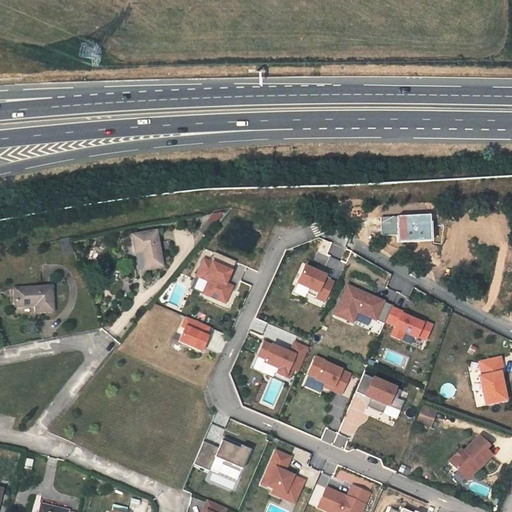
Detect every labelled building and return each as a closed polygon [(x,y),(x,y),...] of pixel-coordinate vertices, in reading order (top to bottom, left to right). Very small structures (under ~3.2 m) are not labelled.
[(212,226),(206,222),(199,231),(204,236),(212,226)] [(155,232),(131,236),(134,253),(140,252),(144,269),(162,266),(155,232)] [(236,262),(214,253),(209,263),(203,260),(196,276),(208,281),(203,293),(225,303),(230,290),(225,287),(236,262)] [(325,276),(303,266),(296,283),(317,293),(315,297),(324,301),(332,282),(324,278),(325,276)] [(51,286),(14,288),(15,307),(35,305),(36,312),(54,311),(51,286)] [(392,306),(347,286),(334,314),(352,323),(357,312),(384,324),(385,322),(391,308),(392,306)] [(404,314),(391,308),(385,322),(395,326),(391,336),(400,340),(403,333),(416,338),(416,337),(425,340),(432,325),(420,320),(419,322),(404,316),(404,314)] [(209,327),(186,317),(182,326),(184,328),(178,341),(201,351),(207,337),(205,336),(209,327)] [(289,354),(263,343),(257,357),(264,359),(262,363),(278,369),(276,374),(284,378),(285,376),(289,378),(291,374),(289,373),(291,369),(297,372),(307,349),(294,344),(289,354)] [(348,375),(314,358),(307,375),(326,386),(324,389),(340,395),(348,375)] [(506,403),(501,374),(504,373),(502,359),(481,363),(484,378),(480,378),(485,406),(506,403)] [(363,375),(355,393),(370,399),(366,407),(382,414),(385,405),(399,411),(403,402),(396,399),(400,391),(363,375)] [(422,410),(417,424),(430,429),(435,415),(422,410)] [(475,438),(462,451),(460,449),(447,462),(448,463),(449,464),(455,470),(457,468),(468,478),(474,473),(473,469),(477,465),(479,467),(491,455),(485,448),(488,445),(478,435),(475,438)] [(218,449),(203,443),(194,464),(208,470),(214,458),(241,469),(249,451),(224,440),(221,447),(218,449)] [(290,458),(275,451),(261,484),(273,489),(272,493),(294,502),(304,481),(284,472),(290,458)] [(455,470),(466,481),(468,478),(457,468),(455,470)] [(346,498),(326,489),(318,507),(329,511),(356,511),(358,511),(361,511),(369,494),(351,486),(346,498)] [(221,506),(207,500),(203,511),(205,511),(224,511),(226,509),(221,506)]
